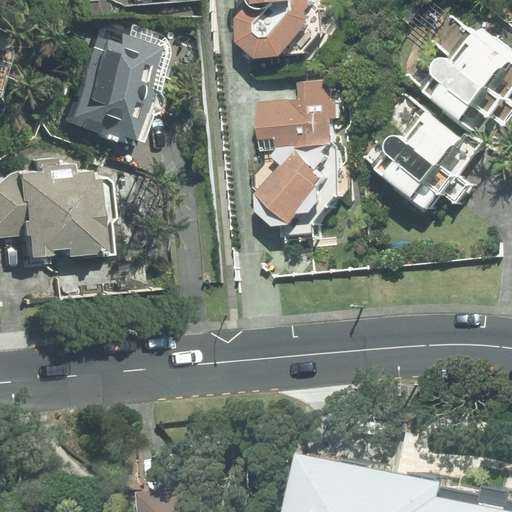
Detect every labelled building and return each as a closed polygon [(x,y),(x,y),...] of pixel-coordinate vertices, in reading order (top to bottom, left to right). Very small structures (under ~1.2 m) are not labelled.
[(237,0),(241,51),(251,50),(252,60),(303,56),(301,43),(325,41),(323,8),(309,9),(308,0),(237,0)] [(448,56),(423,90),(485,136),(511,100),(511,50),(484,29),(479,35),(453,16),(432,44),(448,56)] [(154,46),(97,24),(62,116),(120,137),(154,46)] [(301,99),(259,103),(265,164),(253,177),(256,195),(258,214),(278,228),(287,227),(287,233),(317,231),(343,201),(332,80),(300,83),(301,99)] [(362,158),(432,212),(484,144),(443,113),(438,119),(408,97),(362,158)] [(79,166),(4,172),(0,174),(0,235),(13,235),(15,256),(95,250),(88,177),(80,177),(79,166)] [(323,511),(511,511),(511,479),(336,446),(323,511)] [(203,511),(200,482),(139,489),(142,511),(203,511)]
